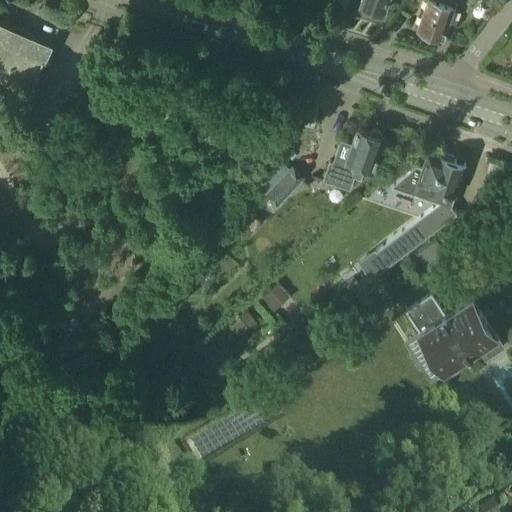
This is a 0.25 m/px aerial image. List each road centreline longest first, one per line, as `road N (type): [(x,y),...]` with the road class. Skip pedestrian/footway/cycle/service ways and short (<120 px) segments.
road 1 (secondary): [(132,0),(444,114)]
road 2 (secondary): [(452,92),(175,0)]
